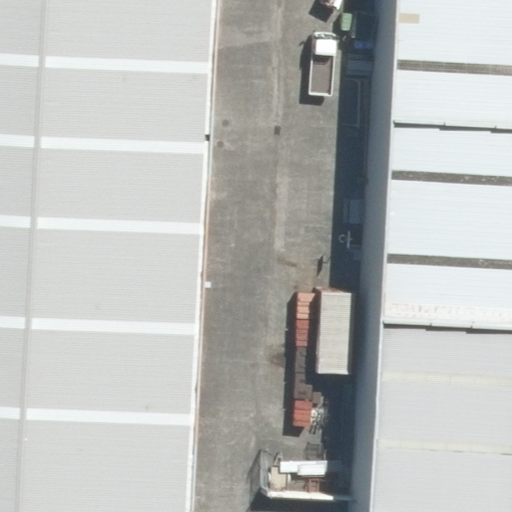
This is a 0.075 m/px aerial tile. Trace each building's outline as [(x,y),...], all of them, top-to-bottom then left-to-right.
[(174,511),(197,0),(0,0),(0,511),(174,511)] [(511,0),(377,0),(371,107),(511,114),(511,0)] [(511,114),(371,107),(360,311),(511,319),(511,114)] [(511,319),(360,311),(350,501),(486,508),(511,509),(511,319)] [(486,511),(486,508),(350,501),(349,511),(486,511)]
